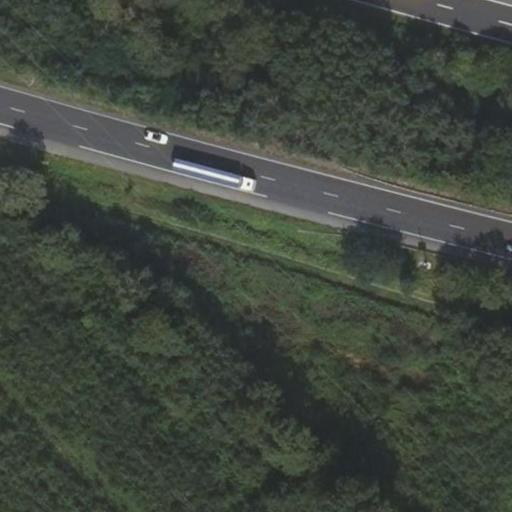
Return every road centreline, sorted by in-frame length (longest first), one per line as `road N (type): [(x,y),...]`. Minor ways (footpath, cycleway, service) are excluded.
road 1 (track): [(0,186),(511,323)]
road 2 (trunk): [(0,105),(511,241)]
